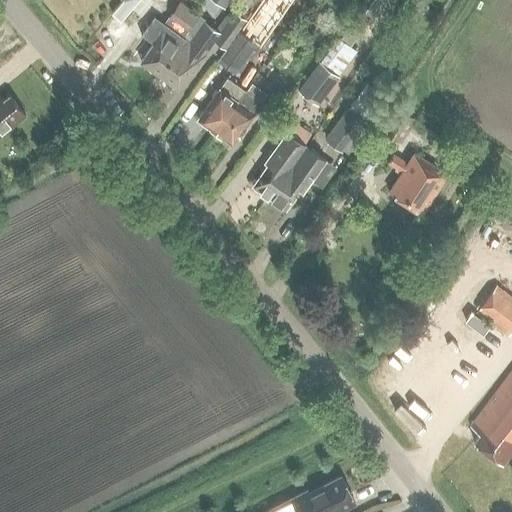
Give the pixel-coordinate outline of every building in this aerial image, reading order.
[(120,22),(138,0),(123,0),(111,14),(120,22)] [(140,61),(159,75),(199,19),(198,18),(201,14),(181,0),(180,0),(150,41),(153,44),(140,61)] [(214,0),(226,8),(231,0),(214,0)] [(199,19),(159,75),(177,88),(190,70),(193,72),(206,54),(205,53),(214,41),(225,49),(242,25),(246,20),(235,11),(231,16),(219,33),(199,19)] [(236,74),(257,45),(256,44),(265,31),(248,19),(218,61),(236,74)] [(355,19),(340,39),(350,47),(365,28),(355,19)] [(389,47),(399,33),(389,26),(379,40),(389,47)] [(350,47),(340,39),(300,90),(317,103),(356,52),(350,47)] [(210,128),(214,131),(244,90),(232,82),(225,92),(219,88),(197,119),(201,122),(201,124),(207,128),(210,128)] [(367,83),(348,109),(364,121),(383,95),(367,83)] [(291,93),(282,86),(273,98),(283,105),(291,93)] [(231,143),(232,144),(247,123),(250,123),(253,119),(252,116),(262,103),(244,90),(214,131),(222,137),(222,139),(228,144),(231,143)] [(0,135),(25,115),(9,95),(2,101),(0,98),(0,135)] [(396,106),(382,127),(403,141),(417,120),(396,106)] [(347,109),(325,138),(344,152),(365,122),(347,109)] [(289,133),(303,143),(311,133),(297,123),(289,133)] [(268,164),(253,186),(267,196),(270,198),(306,147),(307,146),(286,132),(272,152),(265,162),(268,164)] [(306,147),(270,198),(285,209),(298,191),(301,193),(325,160),(311,150),(306,147)] [(407,164),(392,155),(388,162),(402,172),(389,192),(421,213),(446,174),(414,153),(407,164)] [(431,250),(442,234),(427,223),(415,239),(431,250)] [(511,295),(498,284),(477,309),(509,335),(511,330),(511,295)] [(472,312),(466,321),(483,333),(489,325),(472,312)] [(511,370),(470,427),(479,434),(473,441),(502,463),(511,449),(511,370)] [(290,499),(296,511),(337,511),(354,504),(340,477),(308,493),(307,491),(290,499)]
